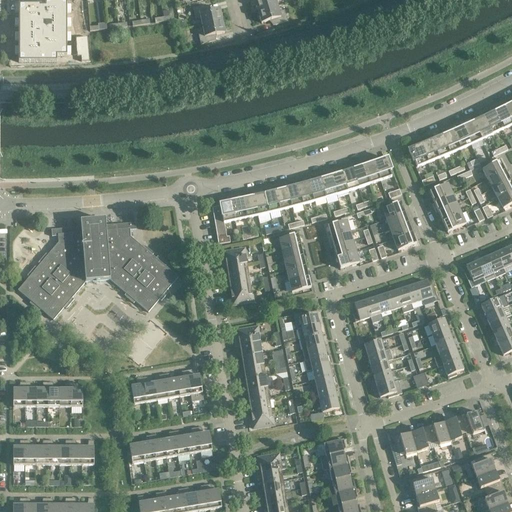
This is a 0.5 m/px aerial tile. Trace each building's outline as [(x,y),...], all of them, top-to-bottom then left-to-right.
[(40,6),(18,6),(18,63),(57,63),(57,57),(67,57),(66,0),(44,0),(45,7),(40,7),(40,6)] [(254,5),(256,13),(277,6),(274,0),(255,0),(254,0),(255,5),(254,5)] [(201,19),(202,26),(222,22),(221,19),(223,19),(221,14),(220,14),(219,10),(207,12),(205,6),(193,9),(195,20),(201,19)] [(279,13),(277,6),(256,13),(259,20),(260,20),(261,24),(273,20),(275,26),(287,22),(284,11),(279,13)] [(222,24),(222,22),(202,26),(204,33),(198,34),(200,45),(213,42),(212,36),(224,34),(223,29),(225,29),(224,24),(222,24)] [(76,39),(77,57),(81,57),(81,62),(89,62),(87,38),(76,39)] [(511,126),(511,124),(504,109),(501,110),(500,110),(499,110),(498,110),(496,111),(495,111),(493,112),(502,131),(511,126)] [(502,131),(493,112),(491,113),(490,114),(489,115),(487,116),(486,117),(487,117),(483,119),(492,136),(502,131)] [(492,136),(483,119),(480,120),(478,120),(476,121),(474,121),(472,122),(481,141),(492,136)] [(481,141),(472,122),(469,124),(467,125),(466,126),(466,127),(463,128),(471,146),(481,141)] [(471,146),(463,128),(459,130),(459,129),(458,129),(456,130),(455,130),(453,130),(451,131),(460,151),(471,146)] [(460,151),(451,131),(449,132),(448,133),(446,135),(445,135),(445,136),(442,138),(449,155),(460,151)] [(449,155),(442,138),(438,139),(438,138),(437,138),(434,139),(432,139),(430,140),(439,160),(449,155)] [(439,160),(430,140),(428,141),(427,142),(425,143),(424,144),(424,145),(421,146),(428,164),(439,160)] [(428,164),(421,146),(417,148),(417,147),(415,147),(414,147),(412,148),(411,148),(409,149),(410,151),(408,152),(413,163),(414,162),(417,169),(428,164)] [(506,146),(498,150),(500,154),(508,151),(506,146)] [(500,154),(498,150),(491,154),(493,158),(500,154)] [(485,156),(477,160),(479,164),(487,161),(485,156)] [(378,163),(374,164),(381,182),(392,178),(385,158),(384,158),(382,159),(381,160),(380,160),(377,162),(378,163)] [(479,164),(477,160),(469,163),(471,168),(479,164)] [(482,171),(487,181),(505,171),(500,161),(482,171)] [(381,182),(374,164),(371,165),(371,164),(369,164),(366,165),(365,165),(363,166),(370,186),(381,182)] [(370,186),(363,166),(362,166),(360,167),(357,168),(356,169),(356,170),(353,171),(359,189),(370,186)] [(359,189),(353,171),(349,172),(349,171),(348,171),(345,172),(343,172),(341,173),(348,193),(359,189)] [(510,181),(505,171),(487,181),(492,190),(510,181)] [(348,193),(341,173),(339,173),(338,174),(337,175),(335,175),(334,176),(334,177),(331,178),(337,196),(348,193)] [(337,196),(331,178),(328,179),(327,178),(326,178),(324,178),(323,178),(321,179),(319,179),(325,200),(337,196)] [(433,178),(421,182),(424,188),(435,183),(433,178)] [(325,200),(319,179),(317,180),(316,181),(315,181),(313,182),(312,183),(309,184),(314,203),(325,200)] [(511,191),(511,184),(510,181),(492,190),(497,200),(511,191)] [(314,203),(309,184),(305,185),(304,185),(301,185),(299,185),(297,185),(303,206),(314,203)] [(303,206),(297,185),(295,186),(294,187),(293,187),(291,188),(290,189),(287,190),(292,209),(303,206)] [(429,193),(434,203),(452,195),(447,185),(429,193)] [(292,209),(287,190),(283,191),(283,190),(282,190),(279,191),(277,191),(275,191),(280,212),(292,209)] [(401,196),(399,190),(388,195),(390,200),(401,196)] [(280,212),(275,191),(273,192),(272,192),(269,193),(268,194),(268,195),(265,196),(269,214),(280,212)] [(511,204),(511,191),(497,200),(503,210),(511,204)] [(456,205),(452,195),(434,203),(438,213),(456,205)] [(258,217),(253,196),(251,197),(250,197),(248,198),(247,199),(246,199),(246,200),(242,201),(246,220),(258,217)] [(255,196),(253,196),(258,217),(269,214),(265,196),(261,197),(261,196),(260,196),(257,196),(255,196)] [(235,222),(231,201),(229,202),(227,202),(226,203),(225,203),(223,204),(224,205),(220,205),(220,207),(223,224),(224,224),(235,222)] [(233,201),(231,201),(235,222),(246,220),(242,201),(239,202),(239,201),(237,201),(234,201),(233,201)] [(382,210),(386,221),(405,214),(401,203),(382,210)] [(461,215),(456,205),(438,213),(443,223),(461,215)] [(223,224),(220,207),(212,208),(217,240),(227,238),(224,224),(223,224)] [(487,207),(482,209),(487,220),(492,217),(487,207)] [(484,221),(479,210),(474,213),(479,223),(484,221)] [(408,224),(405,214),(386,221),(390,231),(408,224)] [(465,225),(461,215),(443,223),(447,233),(465,225)] [(106,226),(106,220),(80,222),(80,228),(51,231),(52,237),(58,237),(58,243),(48,256),(46,255),(38,264),(40,265),(37,269),(35,267),(27,277),(29,278),(18,291),(31,302),(29,304),(38,312),(40,310),(53,321),(64,308),(66,310),(74,300),(72,299),(86,283),(110,281),(126,294),(125,296),(134,304),(135,302),(148,313),(159,300),(161,302),(169,293),(167,291),(178,278),(165,267),(167,265),(158,257),(156,259),(152,256),(154,254),(145,246),(143,248),(130,237),(130,231),(136,230),(135,224),(106,226)] [(327,227),(330,238),(350,232),(346,222),(327,227)] [(412,234),(408,224),(390,231),(394,241),(412,234)] [(353,243),(350,232),(330,238),(334,248),(353,243)] [(416,244),(412,234),(394,241),(398,251),(416,244)] [(278,240),(281,251),(301,246),(298,235),(278,240)] [(356,253),(353,243),(334,248),(337,259),(356,253)] [(303,257),(301,246),(281,251),(284,262),(303,257)] [(383,247),(377,249),(381,260),(386,258),(383,247)] [(224,254),(226,269),(247,265),(244,250),(224,254)] [(378,261),(374,250),(368,252),(372,263),(378,261)] [(511,265),(511,263),(506,250),(496,254),(503,270),(511,265)] [(359,264),(356,253),(337,259),(340,270),(359,264)] [(505,275),(503,270),(496,254),(486,259),(495,279),(505,275)] [(306,267),(303,257),(284,262),(286,272),(306,267)] [(495,279),(486,259),(476,263),(485,283),(495,279)] [(485,283),(476,263),(466,268),(468,272),(464,274),(471,290),(485,283)] [(248,277),(247,265),(226,269),(228,280),(248,277)] [(308,278),(306,267),(286,272),(289,283),(308,278)] [(250,288),(248,277),(228,280),(230,291),(250,288)] [(311,289),(308,278),(289,283),(291,294),(311,289)] [(427,282),(416,286),(421,302),(423,307),(437,302),(438,302),(432,285),(428,287),(427,282)] [(421,302),(416,286),(406,289),(411,305),(421,302)] [(253,303),(250,288),(230,291),(232,306),(253,303)] [(411,305),(406,289),(396,292),(401,309),(403,314),(413,311),(411,305)] [(401,309),(396,292),(385,296),(391,312),(401,309)] [(391,312),(385,296),(375,299),(380,315),(391,312)] [(380,315),(375,299),(365,302),(370,319),(380,315)] [(481,307),(485,317),(501,310),(496,300),(481,307)] [(370,319),(365,302),(354,306),(356,313),(352,315),(355,323),(370,319)] [(505,320),(501,310),(485,317),(490,327),(505,320)] [(299,318),(302,329),(318,325),(316,314),(299,318)] [(448,331),(444,320),(428,326),(432,337),(448,331)] [(510,330),(505,320),(490,327),(494,337),(510,330)] [(321,336),(318,325),(302,329),(298,330),(300,341),(321,336)] [(511,328),(510,330),(494,337),(498,347),(511,340),(511,328)] [(237,332),(239,347),(260,344),(257,329),(237,332)] [(452,341),(448,331),(432,337),(435,347),(452,341)] [(324,346),(321,336),(300,341),(303,351),(324,346)] [(511,355),(511,340),(498,347),(503,357),(510,354),(511,356),(511,355)] [(384,352),(380,341),(364,346),(367,357),(384,352)] [(455,351),(452,341),(435,347),(439,357),(455,351)] [(261,355),(260,344),(239,347),(241,358),(261,355)] [(326,357),(324,346),(303,351),(305,362),(326,357)] [(389,350),(384,352),(367,357),(370,367),(387,362),(392,361),(389,350)] [(459,361),(455,351),(439,357),(434,359),(438,369),(443,367),(459,361)] [(263,366),(261,355),(241,358),(243,370),(263,366)] [(329,367),(326,357),(305,362),(304,362),(306,373),(312,371),(329,367)] [(463,371),(459,361),(443,367),(448,380),(457,376),(456,374),(463,371)] [(390,373),(387,362),(370,367),(373,378),(390,373)] [(265,377),(263,366),(243,370),(245,381),(265,377)] [(331,378),(329,367),(312,371),(314,382),(331,378)] [(191,371),(186,372),(190,396),(202,394),(199,377),(193,378),(191,371)] [(190,396),(186,372),(181,373),(181,380),(176,381),(179,398),(190,396)] [(393,383),(390,373),(373,378),(376,388),(393,383)] [(424,374),(418,376),(422,388),(428,386),(424,374)] [(169,375),(164,376),(168,400),(179,398),(176,381),(171,381),(169,375)] [(168,400),(164,376),(159,376),(159,383),(154,384),(157,402),(168,400)] [(422,388),(418,376),(413,378),(417,390),(422,388)] [(267,389),(265,377),(245,381),(247,392),(267,389)] [(146,378),(141,379),(145,404),(157,402),(154,384),(149,385),(146,378)] [(334,388),(331,378),(314,382),(317,392),(334,388)] [(145,404),(141,379),(136,380),(136,387),(131,388),(134,406),(145,404)] [(397,382),(393,383),(376,388),(380,399),(387,397),(388,399),(401,395),(397,382)] [(19,390),(13,390),(13,408),(25,408),(25,383),(20,383),(19,390)] [(30,383),(25,383),(25,408),(36,408),(36,390),(31,390),(30,383)] [(41,390),(36,390),(36,408),(48,408),(48,383),(43,384),(41,390)] [(53,383),(48,383),(48,408),(59,408),(59,390),(54,391),(53,383)] [(64,390),(59,390),(59,408),(70,409),(70,383),(65,384),(64,390)] [(75,384),(70,383),(70,409),(82,409),(82,391),(77,391),(75,384)] [(336,399),(334,388),(317,392),(319,403),(336,399)] [(269,400),(267,389),(247,392),(249,403),(269,400)] [(339,410),(336,399),(319,403),(322,414),(339,410)] [(271,411),(269,400),(249,403),(251,414),(271,411)] [(273,426),(271,411),(251,414),(253,430),(273,426)] [(466,415),(460,417),(466,434),(471,432),(472,436),(484,432),(477,413),(467,416),(466,415)] [(466,434),(460,417),(453,419),(454,421),(444,424),(450,443),(461,440),(460,436),(466,434)] [(450,443),(444,424),(433,427),(433,426),(427,427),(432,445),(438,443),(439,447),(450,443)] [(432,445),(427,427),(420,429),(421,431),(410,434),(416,454),(428,450),(426,446),(432,445)] [(201,428),(196,429),(200,454),(212,452),(209,434),(203,435),(201,428)] [(200,454),(196,429),(191,430),(191,437),(186,438),(189,456),(200,454)] [(178,432),(173,433),(177,457),(189,456),(186,438),(181,439),(178,432)] [(177,457),(173,433),(168,434),(168,441),(163,442),(166,459),(177,457)] [(416,454),(410,434),(400,437),(400,436),(393,438),(398,455),(404,453),(405,457),(416,454)] [(155,461),(151,436),(146,437),(146,444),(141,445),(144,463),(155,461)] [(156,436),(151,436),(155,461),(166,459),(163,442),(158,442),(156,436)] [(133,439),(128,440),(132,465),(144,463),(141,445),(136,446),(133,439)] [(19,448),(13,448),(13,466),(25,466),(25,441),(20,441),(19,448)] [(30,441),(25,441),(25,466),(36,466),(36,448),(31,448),(30,441)] [(41,448),(36,448),(36,466),(48,466),(48,441),(42,441),(41,448)] [(53,442),(48,441),(48,466),(59,467),(59,449),(54,448),(53,442)] [(323,446),(326,458),(343,454),(342,448),(345,447),(343,441),(323,446)] [(64,449),(59,449),(59,467),(70,467),(70,442),(65,442),(64,449)] [(75,442),(70,442),(70,467),(82,467),(82,449),(76,449),(75,442)] [(87,449),(82,449),(82,467),(94,467),(94,442),(88,442),(87,449)] [(485,447),(473,451),(475,457),(487,452),(485,447)] [(345,460),(343,454),(326,458),(320,460),(323,472),(329,470),(349,466),(348,459),(345,460)] [(284,455),(278,456),(258,459),(261,474),(281,471),(287,470),(284,455)] [(493,461),(490,455),(473,461),(475,466),(471,468),(476,479),(495,472),(491,462),(493,461)] [(438,463),(421,468),(422,474),(439,469),(438,463)] [(351,472),(349,466),(329,470),(332,483),(349,478),(348,473),(351,472)] [(458,467),(452,469),(454,475),(460,473),(458,467)] [(283,482),(281,471),(261,474),(262,486),(283,482)] [(499,482),(495,472),(476,479),(480,490),(484,488),(486,494),(503,487),(500,481),(499,482)] [(428,482),(426,476),(409,481),(411,488),(412,487),(416,498),(435,492),(432,481),(428,482)] [(351,484),(349,478),(332,483),(335,495),(355,490),(354,484),(351,484)] [(285,493),(283,482),(262,486),(264,497),(285,493)] [(210,485),(205,486),(210,511),(221,509),(218,491),(213,492),(210,485)] [(202,511),(210,511),(205,486),(200,487),(200,494),(195,495),(198,511),(202,511)] [(505,494),(503,487),(486,494),(488,499),(484,501),(488,511),(507,504),(503,494),(505,494)] [(188,489),(183,490),(186,511),(198,511),(195,495),(190,496),(188,489)] [(186,511),(183,490),(178,491),(178,498),(173,499),(175,511),(186,511)] [(357,496),(355,490),(335,495),(338,507),(355,503),(354,497),(357,496)] [(439,503),(435,492),(416,498),(419,508),(417,509),(417,511),(428,511),(436,510),(434,504),(439,503)] [(165,493),(160,494),(163,511),(175,511),(173,499),(168,500),(165,493)] [(286,505),(285,493),(264,497),(266,508),(286,505)] [(163,511),(160,494),(155,495),(156,502),(150,503),(151,511),(163,511)] [(143,497),(137,498),(139,511),(151,511),(150,503),(145,503),(143,497)] [(19,506),(13,506),(12,511),(24,511),(25,499),(20,499),(19,506)] [(30,499),(25,499),(24,511),(36,511),(36,506),(31,506),(30,499)] [(41,506),(36,506),(36,511),(47,511),(48,499),(42,499),(41,506)] [(53,499),(48,499),(47,511),(58,511),(59,506),(54,506),(53,499)] [(64,507),(59,506),(58,511),(70,511),(70,500),(65,499),(64,507)] [(75,500),(70,500),(70,511),(81,511),(82,507),(76,507),(75,500)] [(87,507),(82,507),(81,511),(93,511),(94,500),(88,500),(87,507)] [(357,509),(355,503),(338,507),(338,511),(360,511),(359,508),(357,509)]
